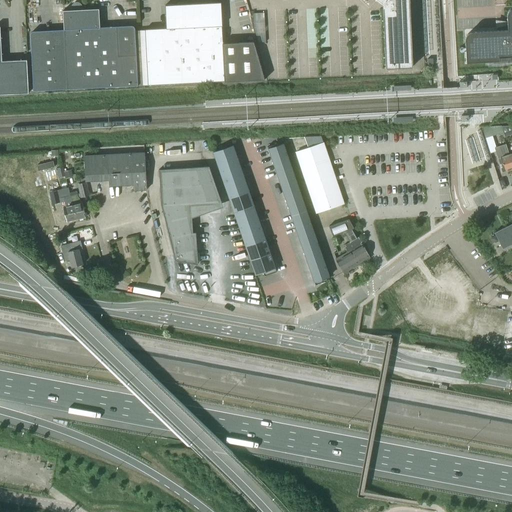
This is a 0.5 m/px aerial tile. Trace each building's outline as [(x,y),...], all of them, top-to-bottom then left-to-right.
[(378,0),(382,3),(383,9),(385,69),(412,68),(409,0),(378,0)] [(166,29),(164,29),(144,30),(147,85),(224,81),(224,82),(264,80),(253,42),(222,43),(222,26),(220,3),(164,6),(166,29)] [(464,37),(465,63),(511,59),(511,8),(509,10),(507,12),(507,13),(506,15),(506,16),(507,30),(468,33),(467,34),(466,35),(465,36),(464,37)] [(33,91),(137,87),(133,27),(132,26),(99,28),(98,10),(62,11),(63,30),(34,31),(31,32),(30,37),(33,91)] [(253,14),(254,28),(258,43),(266,42),(265,28),(264,13),(253,14)] [(0,94),(29,93),(27,60),(2,62),(0,28),(0,94)] [(511,126),(501,127),(503,133),(504,138),(511,134),(511,126)] [(511,162),(509,156),(509,154),(506,144),(496,147),(493,136),(503,133),(501,127),(485,128),(488,138),(487,138),(492,152),(496,151),(502,172),(511,169),(511,162)] [(317,213),(344,204),(323,143),(319,145),(316,137),(304,138),(308,149),(296,153),(317,213)] [(267,147),(272,160),(287,155),(283,144),(278,146),(277,144),(267,147)] [(213,151),(219,169),(239,162),(233,146),(228,148),(227,146),(213,151)] [(144,153),(83,156),(85,181),(109,180),(109,186),(130,185),(131,193),(143,193),(142,190),(146,190),(144,153)] [(287,155),(272,160),(276,172),(291,166),(287,155)] [(239,162),(219,169),(224,185),(244,178),(239,162)] [(291,166),(276,172),(280,183),(295,178),(291,166)] [(209,167),(158,170),(161,207),(175,261),(197,264),(195,231),(193,231),(191,204),(221,202),(209,167)] [(73,177),(71,170),(64,172),(66,179),(73,177)] [(82,183),(77,184),(81,198),(83,197),(84,201),(89,200),(84,178),(81,178),(82,183)] [(224,185),(230,200),(250,193),(244,178),(224,185)] [(295,178),(280,183),(284,194),(299,189),(295,178)] [(52,205),(64,202),(65,206),(63,207),(67,222),(76,220),(70,196),(63,198),(60,199),(57,190),(54,191),(52,180),(46,182),(52,205)] [(299,189),(284,194),(287,206),(303,200),(299,189)] [(250,193),(230,200),(235,216),(255,209),(250,193)] [(77,194),(70,196),(76,220),(86,218),(82,202),(80,203),(77,194)] [(303,200),(287,206),(291,217),(306,212),(303,200)] [(235,216),(240,232),(260,225),(255,209),(235,216)] [(306,212),(291,217),(295,228),(310,223),(306,212)] [(348,220),(329,227),(333,237),(340,234),(342,239),(346,236),(349,242),(343,246),(347,252),(335,259),(345,275),(349,273),(348,271),(371,258),(348,220)] [(310,223),(295,228),(299,240),(314,234),(310,223)] [(511,223),(509,225),(494,233),(503,249),(511,244),(511,223)] [(260,225),(240,232),(246,247),(266,240),(260,225)] [(314,234),(299,240),(303,251),(318,246),(314,234)] [(338,236),(332,238),(335,246),(341,244),(338,236)] [(266,240),(246,247),(251,263),(271,256),(266,240)] [(69,260),(71,267),(83,265),(79,249),(82,248),(80,241),(61,246),(64,261),(69,260)] [(318,246),(303,251),(307,262),(322,257),(318,246)] [(271,256),(251,263),(255,275),(263,272),(264,276),(276,272),(271,256)] [(322,257),(307,262),(311,274),(326,268),(322,257)] [(329,277),(326,268),(311,274),(315,285),(327,281),(326,278),(329,277)]
